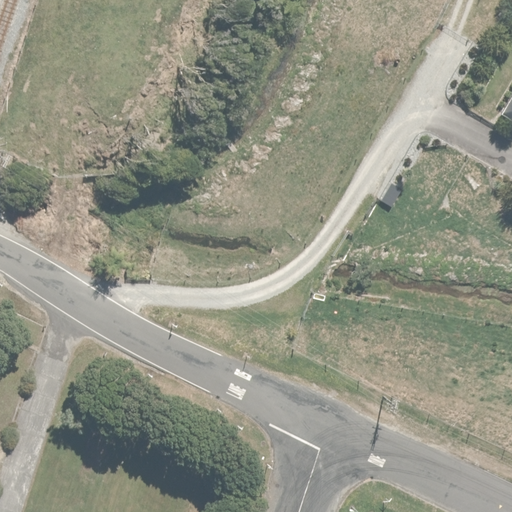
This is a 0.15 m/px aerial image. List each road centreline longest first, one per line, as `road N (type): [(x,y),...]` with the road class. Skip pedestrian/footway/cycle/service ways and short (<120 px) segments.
road 1 (residential): [(0,252),(133,331),(328,425)]
road 2 (residential): [(328,425),(510,511)]
